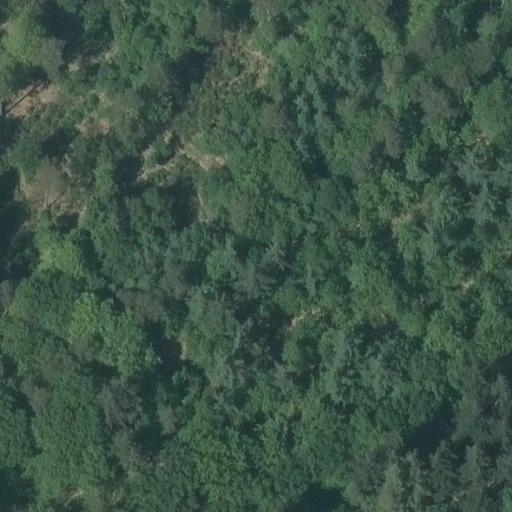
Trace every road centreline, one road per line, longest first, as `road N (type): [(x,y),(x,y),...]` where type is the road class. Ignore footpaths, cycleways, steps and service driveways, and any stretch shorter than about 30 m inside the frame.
road 1 (track): [(263,506),(0,322)]
road 2 (track): [(511,361),(254,511)]
